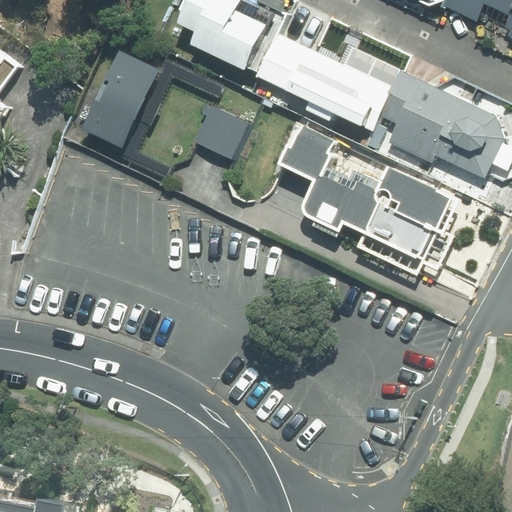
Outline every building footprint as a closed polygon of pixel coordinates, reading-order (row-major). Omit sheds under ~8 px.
[(247,1),(246,0),(185,0),(180,11),(186,14),(182,24),(201,33),(195,45),(249,72),(272,26),(242,11),(247,1)] [(511,0),(450,0),(448,5),(481,21),(489,4),(511,14),(511,22),(509,28),(511,29),(511,35),(511,36),(511,0)] [(393,86),(285,36),(264,81),(356,123),(365,103),(382,111),(393,86)] [(0,100),(24,69),(0,50),(0,100)] [(166,72),(124,53),(89,131),(130,150),(166,72)] [(502,118),(402,72),(382,115),(401,124),(392,144),(434,163),(439,154),(490,178),(509,136),(502,118)] [(249,123),(213,106),(197,140),(233,157),(249,123)] [(340,142),(304,126),(288,164),(324,180),(340,142)] [(357,190),(326,176),(308,215),(342,230),(347,221),(432,261),(459,202),(391,171),(382,191),(361,181),(357,190)] [(0,511),(166,511),(0,479),(0,511)]
